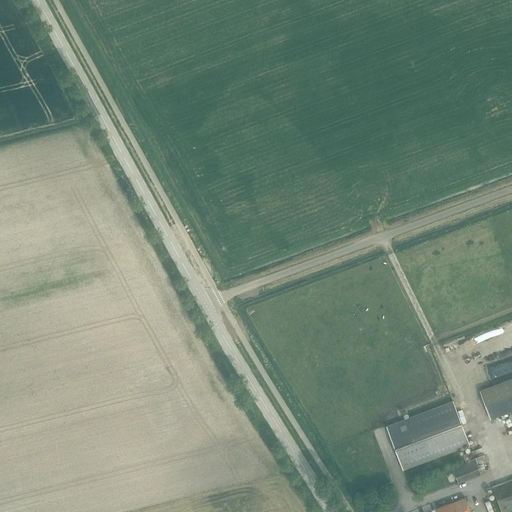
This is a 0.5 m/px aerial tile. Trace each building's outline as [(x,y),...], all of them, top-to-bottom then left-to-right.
[(511,378),(480,391),(490,419),(511,410),(511,378)] [(386,426),(403,470),(469,445),(452,401),(386,426)] [(457,485),(481,476),(476,462),(452,470),(457,485)] [(511,479),(492,487),(501,511),(505,511),(511,509),(511,479)] [(470,511),(465,497),(429,511),(430,511),(428,511),(470,511)]
